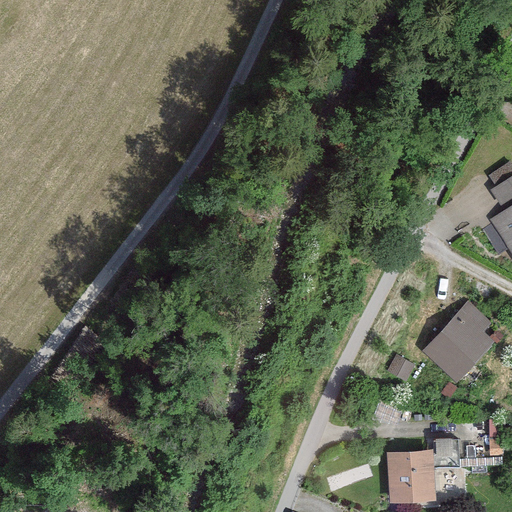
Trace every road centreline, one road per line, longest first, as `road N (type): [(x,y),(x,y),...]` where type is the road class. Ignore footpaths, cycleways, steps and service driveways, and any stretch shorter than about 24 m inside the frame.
road 1 (residential): [(511,54),(411,233),(286,511)]
road 2 (unclassified): [(276,0),(207,140),(0,414)]
